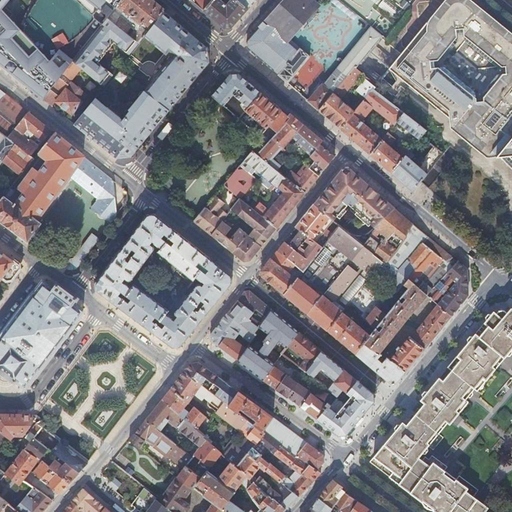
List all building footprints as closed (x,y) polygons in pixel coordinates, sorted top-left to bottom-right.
[(9,0),(0,11),(0,64),(3,67),(25,85),(42,99),(82,47),(24,0),(9,0)] [(25,0),(83,46),(120,0),(25,0)] [(150,26),(163,10),(151,0),(121,0),(118,5),(124,10),(118,17),(135,31),(143,21),(150,26)] [(191,0),(195,3),(203,10),(210,0),(191,0)] [(236,21),(247,9),(236,0),(235,0),(236,0),(235,0),(221,0),(221,1),(220,0),(210,0),(203,10),(213,19),(224,28),(230,28),(236,21)] [(254,0),(235,0),(236,0),(235,0),(236,0),(247,9),(254,1),(254,0)] [(319,5),(312,0),(282,0),(275,8),(262,22),(256,29),(246,40),(246,48),(286,82),(287,83),(294,75),(295,76),(297,73),(296,72),(308,57),(288,40),(319,5)] [(511,32),(472,0),(444,0),(389,69),(450,118),(451,130),(457,134),(485,157),(501,155),(508,163),(511,167),(511,32)] [(174,55),(144,90),(168,110),(209,61),(207,46),(186,29),(163,10),(150,26),(143,35),(166,54),(169,50),(174,55)] [(102,87),(138,42),(107,18),(72,62),(81,69),(102,87)] [(354,67),(356,68),(368,52),(383,35),(371,26),(344,58),(354,67)] [(333,93),(354,67),(344,58),(322,84),(333,93)] [(48,104),(51,106),(55,102),(71,115),(86,96),(70,82),(81,69),(72,62),(42,99),(48,104)] [(340,99),(362,73),(356,68),(354,67),(333,93),(318,110),(327,117),(340,128),(354,111),(340,99)] [(231,74),(212,97),(238,119),(245,111),(261,92),(248,82),(238,73),(231,74)] [(356,109),(373,88),(375,86),(366,79),(356,90),(363,96),(353,107),(356,109)] [(307,100),(318,110),(333,93),(322,84),(321,84),(307,100)] [(397,121),(404,113),(373,88),(356,109),(354,111),(340,128),(353,140),(370,154),(382,139),(374,133),(362,123),(364,121),(362,119),(372,107),(386,118),(381,125),(389,131),(397,121)] [(96,142),(116,158),(130,156),(134,151),(147,136),(168,110),(144,90),(128,109),(130,111),(123,120),(94,97),(74,124),(96,142)] [(261,92),(245,111),(252,117),(250,119),(252,121),(254,118),(266,128),(269,125),(281,110),(268,99),(261,92)] [(17,103),(5,94),(0,100),(0,131),(7,137),(28,112),(17,103)] [(281,110),(269,125),(276,131),(278,129),(279,130),(285,122),(315,149),(319,144),(320,143),(322,141),(306,126),(289,112),(287,115),(285,114),(281,110)] [(41,122),(28,112),(7,137),(15,144),(30,156),(38,146),(23,134),(28,128),(43,140),(51,131),(41,122)] [(414,143),(420,136),(425,130),(404,113),(397,121),(414,135),(410,140),(414,143)] [(247,126),(258,135),(259,136),(263,131),(258,126),(256,127),(250,122),(247,126)] [(308,167),(318,175),(323,169),(324,169),(328,164),(334,157),(319,144),(315,149),(285,122),(279,130),(278,129),(276,131),(257,153),(266,161),(280,145),(282,146),(291,136),(295,140),(294,141),(315,159),(308,167)] [(382,139),(388,132),(389,131),(381,125),(374,133),(382,139)] [(7,137),(0,131),(0,142),(0,163),(2,161),(15,144),(7,137)] [(381,163),(391,172),(405,155),(409,150),(402,145),(396,152),(389,146),(395,138),(388,132),(382,139),(370,154),(381,163)] [(56,135),(54,133),(38,153),(41,156),(9,201),(3,196),(0,199),(0,217),(30,240),(68,269),(76,268),(97,240),(118,211),(114,181),(84,157),(56,135)] [(30,156),(15,144),(2,161),(20,175),(33,158),(30,156)] [(442,153),(433,146),(417,165),(412,161),(410,159),(405,155),(391,172),(402,181),(412,190),(420,180),(421,179),(426,173),(430,168),(440,156),(442,153)] [(240,198),(240,199),(256,179),(270,190),(274,185),(277,187),(283,191),(268,209),(259,202),(258,203),(254,200),(249,206),(276,227),(289,210),(304,192),(296,185),(295,186),(285,177),(276,169),(268,162),(266,161),(257,153),(252,149),(239,165),(229,177),(223,185),(240,198)] [(272,158),(268,162),(276,169),(280,165),(272,158)] [(296,185),(304,192),(312,183),(318,175),(308,167),(304,164),(296,175),(291,171),(285,177),(295,186),(296,185)] [(374,190),(365,182),(357,175),(355,174),(350,169),(341,170),(341,171),(328,186),(314,204),(330,217),(334,221),(337,218),(343,210),(347,206),(355,212),(363,218),(364,216),(372,223),(376,228),(395,208),(390,204),(384,199),(374,190)] [(426,173),(421,179),(430,187),(435,180),(426,173)] [(222,220),(227,213),(219,207),(224,201),(215,194),(210,201),(207,205),(194,221),(202,228),(210,234),(222,220)] [(230,227),(222,220),(210,234),(223,245),(244,261),(249,260),(260,247),(276,227),(249,206),(240,199),(240,198),(230,209),(239,217),(242,214),(245,216),(242,219),(255,228),(248,236),(239,228),(236,232),(230,227)] [(321,228),(330,217),(314,204),(313,205),(304,217),(296,227),(300,230),(312,239),(319,231),(320,232),(322,230),(321,228)] [(395,208),(376,228),(378,229),(388,237),(395,229),(406,237),(413,224),(404,216),(395,208)] [(345,212),(343,210),(337,218),(339,219),(345,212)] [(363,218),(355,212),(353,214),(362,221),(369,226),(372,223),(364,216),(363,218)] [(121,249),(141,264),(153,248),(152,245),(149,243),(150,241),(160,249),(175,231),(162,220),(154,214),(146,215),(131,236),(121,249)] [(421,230),(413,224),(406,237),(398,249),(394,253),(387,261),(409,279),(433,250),(446,262),(453,257),(441,247),(429,237),(421,230)] [(350,233),(340,225),(333,234),(331,236),(329,239),(352,258),(355,254),(363,244),(354,237),(350,241),(346,238),(350,233)] [(285,241),(278,250),(303,271),(304,269),(322,247),(312,239),(300,230),(288,244),(285,241)] [(175,231),(160,249),(158,252),(192,279),(195,276),(209,258),(194,246),(175,231)] [(371,237),(364,245),(375,253),(374,254),(384,261),(385,263),(387,261),(394,253),(398,249),(384,239),(380,244),(378,242),(380,240),(377,239),(376,241),(371,237)] [(364,245),(363,244),(355,254),(376,270),(384,261),(374,254),(375,253),(364,245)] [(0,252),(1,251),(0,249),(0,277),(1,276),(6,280),(11,280),(20,269),(19,264),(13,259),(11,261),(3,255),(0,252)] [(130,279),(141,264),(121,249),(107,267),(96,283),(97,290),(104,296),(118,306),(131,287),(122,280),(124,278),(127,280),(130,279)] [(298,277),(303,271),(278,250),(267,264),(261,270),(262,276),(272,284),(284,294),(296,280),(281,267),(284,263),(296,274),(295,275),(298,277)] [(446,262),(433,250),(409,279),(418,287),(423,281),(432,289),(448,273),(458,261),(456,259),(453,257),(446,262)] [(222,268),(209,258),(195,276),(203,284),(202,285),(200,284),(196,284),(187,296),(206,313),(216,301),(231,283),(230,275),(222,268)] [(458,261),(448,273),(432,289),(427,294),(427,295),(438,304),(451,315),(454,312),(460,304),(465,297),(467,294),(467,279),(467,269),(463,265),(458,261)] [(165,268),(158,277),(163,280),(170,271),(167,269),(165,268)] [(312,275),(304,269),(303,271),(298,277),(296,280),(284,294),(297,305),(307,313),(328,288),(337,277),(331,271),(322,282),(312,275)] [(163,280),(158,277),(150,287),(155,291),(163,280)] [(418,287),(409,279),(404,284),(408,287),(402,295),(407,299),(403,303),(399,299),(386,315),(377,307),(366,319),(376,328),(379,324),(383,326),(379,331),(376,328),(370,335),(364,343),(380,353),(382,351),(382,350),(427,295),(427,294),(418,287)] [(74,304),(74,303),(53,288),(52,287),(51,287),(42,281),(34,292),(33,292),(30,296),(29,295),(0,333),(1,334),(0,334),(0,370),(3,373),(15,382),(16,380),(25,387),(39,369),(42,366),(43,366),(72,327),(74,323),(83,311),(74,304)] [(423,281),(418,287),(427,294),(432,289),(423,281)] [(53,288),(74,303),(78,298),(67,290),(56,282),(53,288)] [(133,284),(131,287),(118,306),(131,315),(151,331),(165,312),(167,309),(136,286),(133,284)] [(342,300),(328,288),(307,313),(317,322),(327,330),(342,312),(351,301),(360,290),(354,285),(342,300)] [(242,295),(238,301),(251,311),(253,313),(256,309),(265,317),(271,309),(259,299),(249,291),(244,291),(242,295)] [(176,297),(172,303),(170,306),(176,310),(182,302),(187,296),(181,292),(176,297)] [(165,312),(151,331),(159,337),(173,347),(180,345),(190,332),(206,313),(187,296),(182,302),(176,310),(175,311),(175,314),(177,316),(174,319),(165,312)] [(254,334),(261,324),(250,317),(253,313),(251,311),(238,301),(232,308),(227,314),(254,334)] [(439,329),(451,315),(438,304),(411,338),(410,336),(400,348),(398,346),(396,349),(397,351),(392,357),(391,359),(390,360),(405,371),(421,351),(439,329)] [(484,511),(489,507),(481,501),(464,488),(466,486),(434,461),(430,465),(420,457),(431,443),(448,422),(450,424),(469,401),(466,399),(472,391),(474,388),(477,390),(511,348),(511,307),(504,316),(501,318),(494,312),(488,319),(485,323),(489,326),(485,330),(480,337),(476,333),(472,338),(454,360),(449,366),(452,370),(450,373),(447,377),(443,380),(439,377),(421,400),(424,403),(421,407),(406,425),(403,422),(395,430),(376,454),(374,456),(380,460),(393,471),(389,475),(410,491),(431,507),(437,511),(484,511)] [(262,322),(261,324),(254,334),(256,335),(237,361),(249,370),(262,379),(273,365),(282,354),(287,348),(299,332),(285,321),(271,309),(265,317),(262,322)] [(342,312),(327,330),(343,343),(356,353),(364,343),(370,335),(351,319),(346,315),(342,312)] [(224,350),(237,360),(236,360),(237,361),(256,335),(254,334),(227,314),(219,325),(210,336),(211,340),(224,350)] [(311,342),(299,332),(287,348),(303,361),(299,366),(319,381),(319,382),(327,388),(333,381),(343,369),(332,359),(311,342)] [(400,377),(405,371),(390,360),(380,353),(364,343),(356,353),(373,368),(391,383),(396,382),(400,377)] [(392,357),(382,350),(382,351),(380,353),(390,360),(391,359),(392,357)] [(188,367),(184,370),(224,401),(229,405),(239,392),(226,382),(206,367),(199,363),(192,364),(188,367)] [(273,365),(262,379),(269,384),(275,388),(275,389),(285,395),(287,397),(287,396),(296,402),(302,406),(311,393),(273,365)] [(360,383),(343,369),(333,381),(351,395),(346,403),(338,413),(330,408),(331,405),(328,403),(326,405),(321,401),(319,402),(315,396),(311,393),(302,406),(303,407),(311,413),(337,434),(339,435),(346,434),(353,426),(352,425),(361,414),(367,407),(368,408),(374,401),(373,393),(360,383)] [(224,401),(184,370),(177,380),(170,390),(187,403),(192,396),(214,414),(216,412),(224,401)] [(166,395),(162,400),(179,414),(187,403),(170,390),(166,395)] [(254,423),(265,432),(296,456),(307,442),(290,429),(274,417),(258,405),(239,392),(229,405),(238,411),(241,408),(257,420),(254,423)] [(190,447),(197,452),(207,440),(204,437),(205,435),(185,419),(179,414),(162,400),(155,409),(146,420),(160,431),(168,421),(179,428),(191,438),(195,441),(190,447)] [(231,461),(236,466),(265,432),(254,423),(238,411),(229,405),(224,401),(216,412),(247,435),(240,447),(238,445),(231,440),(222,452),(221,453),(231,461)] [(185,419),(205,435),(207,434),(214,423),(209,420),(193,408),(185,419)] [(0,413),(0,430),(10,438),(13,434),(24,435),(33,422),(33,414),(17,414),(0,413)] [(36,414),(33,414),(33,422),(35,423),(36,423),(42,419),(36,414)] [(193,487),(197,482),(202,477),(187,465),(192,458),(186,452),(181,448),(160,431),(146,420),(142,425),(133,435),(129,440),(140,448),(145,441),(155,446),(155,447),(168,457),(169,455),(184,467),(177,476),(193,488),(193,487)] [(36,423),(35,423),(26,435),(31,440),(33,438),(42,427),(36,423)] [(33,438),(43,445),(49,437),(58,445),(63,444),(60,441),(42,427),(33,438)] [(231,461),(218,478),(235,491),(243,481),(243,484),(248,488),(261,508),(266,511),(282,511),(286,508),(294,500),(297,496),(306,488),(312,481),(321,472),(316,469),(316,470),(309,464),(308,465),(303,461),(296,456),(265,432),(236,466),(231,461)] [(207,440),(197,452),(211,465),(221,453),(222,452),(207,439),(209,436),(207,434),(205,435),(204,437),(207,440)] [(31,440),(25,448),(35,455),(43,445),(33,438),(31,440)] [(314,448),(307,442),(296,456),(303,461),(314,448)] [(0,469),(19,484),(23,479),(38,458),(35,455),(25,448),(24,448),(8,468),(0,461),(0,469)] [(316,470),(316,469),(320,466),(323,462),(323,455),(317,451),(314,448),(303,461),(308,465),(309,464),(316,470)] [(124,479),(124,454),(111,454),(110,477),(110,488),(124,488),(124,479)] [(48,466),(69,481),(76,474),(79,471),(66,461),(66,462),(63,466),(54,459),(48,466)] [(33,473),(59,493),(65,486),(69,481),(48,466),(42,461),(33,473)] [(224,510),(225,511),(226,511),(266,511),(261,508),(256,511),(255,511),(252,509),(248,511),(244,511),(243,510),(229,500),(235,492),(235,491),(218,478),(208,470),(202,477),(197,482),(207,490),(203,494),(213,502),(224,510)] [(184,499),(193,488),(177,476),(161,500),(160,501),(174,511),(175,511),(179,507),(183,501),(184,499)] [(326,488),(318,497),(332,507),(334,504),(344,491),(345,492),(347,490),(342,486),(337,482),(333,479),(326,488)] [(493,491),(498,495),(498,494),(503,489),(498,485),(493,490),(493,491)] [(24,505),(20,502),(15,508),(17,510),(20,511),(40,511),(44,508),(53,499),(33,486),(26,495),(30,498),(27,502),(26,501),(24,505)] [(101,511),(105,507),(93,497),(84,488),(79,494),(72,502),(86,511),(101,511)] [(334,504),(346,511),(350,511),(353,509),(354,506),(358,501),(349,495),(345,492),(344,491),(334,504)] [(0,511),(8,503),(0,496),(0,511)] [(315,502),(312,507),(319,511),(331,511),(330,510),(332,507),(318,497),(317,498),(315,502)] [(187,511),(191,507),(183,501),(179,507),(185,511),(187,511)] [(350,511),(371,511),(373,511),(363,504),(358,501),(354,506),(358,509),(356,511),(353,509),(350,511)] [(86,511),(72,502),(66,510),(63,511),(86,511)] [(224,511),(225,511),(224,510),(213,502),(206,511),(224,511)]
